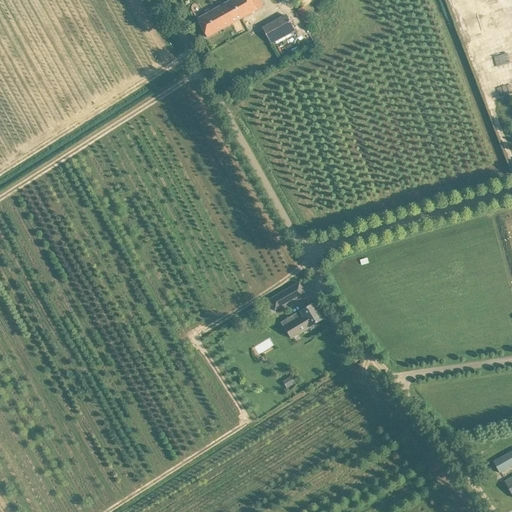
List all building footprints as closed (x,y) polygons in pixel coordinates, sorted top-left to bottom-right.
[(216,32),(256,10),(251,0),(231,0),(205,14),(197,19),(207,37),(216,32)] [(295,31),(287,16),(263,30),(271,44),(295,31)] [(288,302),(287,301),(303,292),(298,283),(269,300),(274,310),(288,302)] [(313,304),(305,309),(295,315),(297,319),(284,327),(291,338),(310,327),(311,329),(318,326),(316,323),(323,319),(313,304)] [(284,381),(288,387),(296,382),(293,376),(284,381)] [(499,472),(507,468),(511,464),(511,450),(502,457),(493,462),(499,472)]
